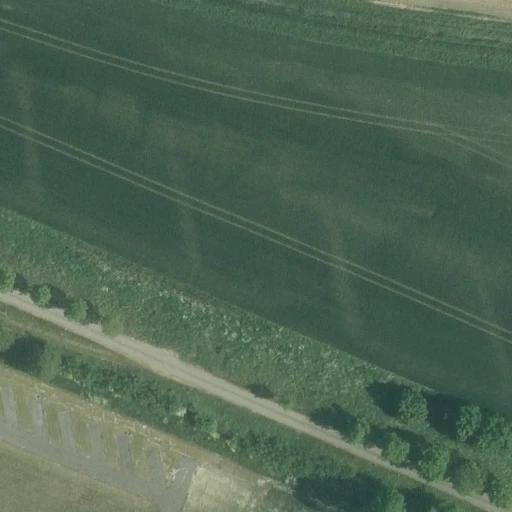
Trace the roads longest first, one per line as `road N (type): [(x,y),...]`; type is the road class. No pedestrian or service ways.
road 1 (tertiary): [(511,511),(0,291)]
road 2 (track): [(373,0),(511,22)]
